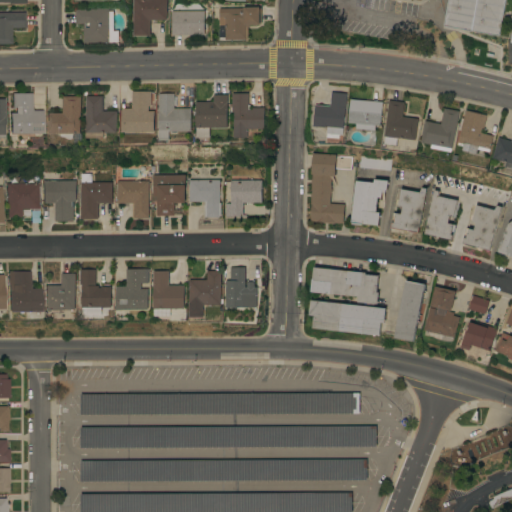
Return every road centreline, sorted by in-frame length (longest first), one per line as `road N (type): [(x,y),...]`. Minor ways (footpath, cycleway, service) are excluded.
road 1 (tertiary): [(511,395),(420,365),(336,351),(0,347)]
road 2 (residential): [(511,282),(411,254),(309,243),(0,248)]
road 3 (tertiary): [(288,63),(0,69)]
road 4 (residential): [(283,347),(288,63)]
road 5 (tertiary): [(511,93),(367,67),(288,63)]
road 6 (residential): [(37,347),(38,511)]
road 7 (residential): [(446,372),(393,511)]
